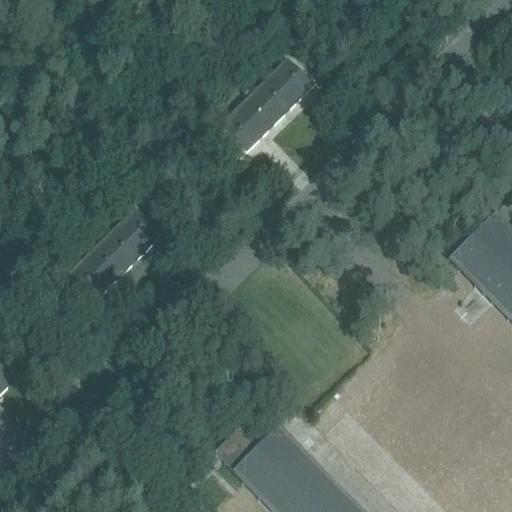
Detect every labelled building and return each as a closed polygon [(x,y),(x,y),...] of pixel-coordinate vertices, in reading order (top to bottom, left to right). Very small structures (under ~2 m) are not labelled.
[(287,65),(219,132),(245,159),(314,92),(287,65)] [(150,254),(162,242),(135,215),(67,281),(95,309),(107,296),(150,254)] [(511,237),(497,221),(454,264),(511,323),(511,237)] [(0,382),(0,401),(9,392),(0,382)] [(280,436),(261,455),(239,434),(215,458),(236,479),(234,481),(264,511),(354,511),(286,442),(280,436)]
